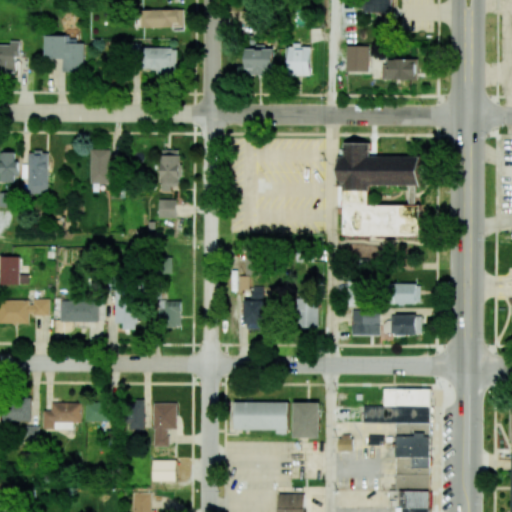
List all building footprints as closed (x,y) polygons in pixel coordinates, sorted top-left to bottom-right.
[(363,0),(363,12),(392,13),(392,0),(363,0)] [(142,27),(184,26),(184,9),(141,10),(142,27)] [(62,71),(83,72),(84,43),(66,43),(66,36),(45,35),(44,58),(63,59),(62,71)] [(0,44),(0,71),(15,72),(15,57),(19,57),(19,41),(10,41),(10,45),(0,44)] [(311,45),(289,45),(289,75),(311,75),(311,45)] [(346,71),(368,71),(368,46),(347,46),(346,71)] [(177,48),(141,47),(140,68),(156,69),(156,73),(177,74),(177,48)] [(274,49),(246,49),(247,74),(275,73),(274,49)] [(418,59),(390,59),(389,66),(383,66),(383,79),(417,79),(418,59)] [(420,236),(420,204),(418,204),(418,156),(369,156),(369,142),(344,142),(344,156),(339,156),(339,185),(343,185),(343,236),(420,236)] [(111,149),(91,149),(91,183),(110,183),(111,149)] [(180,150),(162,149),(161,188),(179,188),(180,150)] [(0,181),(17,182),(18,161),(16,161),(16,152),(0,151),(0,181)] [(49,152),(28,152),(28,193),(48,193),(49,152)] [(0,206),(13,207),(13,192),(0,191),(0,206)] [(159,217),(176,218),(176,199),(159,199),(159,217)] [(0,284),(28,284),(28,274),(20,274),(20,256),(0,256),(0,284)] [(173,274),(173,257),(159,256),(159,273),(173,274)] [(239,290),(249,290),(249,275),(238,276),(239,290)] [(360,306),(360,291),(365,291),(365,281),(348,281),(347,305),(360,306)] [(417,284),(394,283),(393,303),(416,304),(417,284)] [(269,287),(252,286),(252,301),(245,301),(244,328),(267,328),(269,287)] [(115,322),(123,323),(123,329),(137,329),(138,291),(116,290),(115,322)] [(50,299),(32,298),(32,300),(0,299),(0,322),(30,323),(30,315),(50,315),(50,299)] [(61,322),(99,321),(99,300),(60,301),(61,322)] [(182,301),(161,301),(160,327),(181,327),(182,301)] [(319,326),(319,301),(297,302),(297,327),(319,326)] [(379,335),(380,310),(352,309),(351,334),(379,335)] [(422,334),(422,315),(395,315),(395,334),(422,334)] [(363,422),(431,423),(431,389),(384,388),(383,405),(363,405),(363,422)] [(3,421),(32,421),(31,399),(2,399),(3,421)] [(144,428),(144,399),(136,399),(136,402),(126,402),(126,428),(144,428)] [(109,422),(110,402),(86,400),(85,421),(109,422)] [(277,430),(277,434),(289,434),(289,402),(235,401),(235,429),(277,430)] [(82,403),(52,402),(52,411),(43,410),(43,428),(55,428),(55,422),(72,422),(82,422),(82,403)] [(320,438),(321,403),(294,402),(294,437),(320,438)] [(176,403),(153,403),(154,446),(168,446),(168,429),(177,429),(176,403)] [(27,444),(39,443),(39,425),(26,426),(27,444)] [(430,511),(431,435),(397,434),(396,490),(399,490),(398,511),(430,511)] [(354,450),(353,437),(338,437),(339,450),(354,450)] [(152,480),(176,480),(176,459),(153,459),(152,480)] [(151,511),(151,492),(132,493),(132,511),(151,511)] [(278,511),(304,511),(305,493),(278,493),(278,511)]
